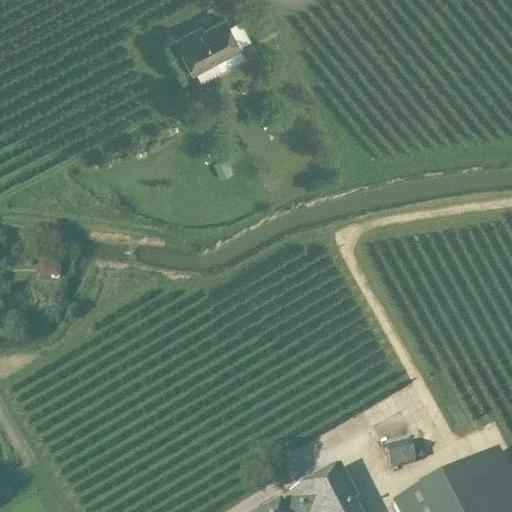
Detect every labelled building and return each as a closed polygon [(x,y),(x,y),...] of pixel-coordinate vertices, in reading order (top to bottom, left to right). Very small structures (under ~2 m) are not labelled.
[(193,70),(214,58),(221,71),(243,59),(237,46),(239,45),(224,17),(194,33),(192,29),(176,38),(193,70)] [(232,172),(224,157),(213,163),(220,177),(232,172)] [(384,451),(388,470),(414,465),(410,443),(384,451)] [(511,511),(511,484),(496,455),(391,508),(393,511),(511,511)] [(356,511),(354,506),(357,504),(339,469),(287,497),(289,501),(280,506),(282,508),(273,511),(356,511)]
